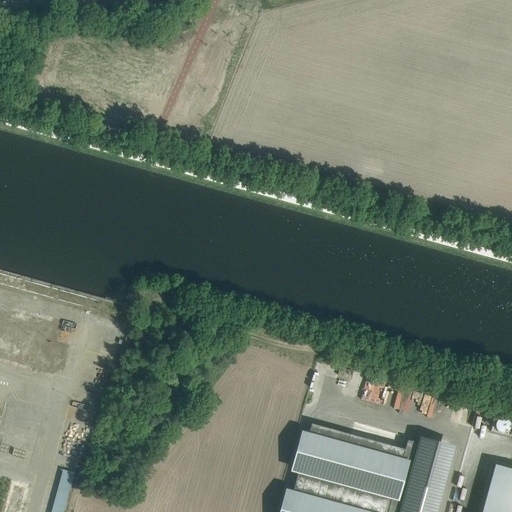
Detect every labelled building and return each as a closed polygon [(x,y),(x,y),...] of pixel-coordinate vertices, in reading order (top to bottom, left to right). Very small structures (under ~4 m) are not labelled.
[(345,368),(340,367),(338,375),(351,379),(354,371),(345,369),(345,368)] [(312,423),(287,511),(387,511),(405,448),(404,448),(312,423)] [(405,448),(387,511),(438,511),(455,452),(418,442),(406,439),(404,448),(405,448)] [(511,511),(511,468),(497,464),(483,511),(511,511)] [(63,511),(75,472),(73,472),(63,469),(51,511),(63,511)]
